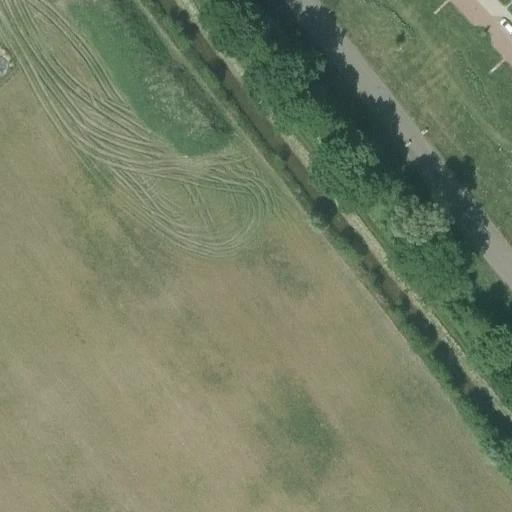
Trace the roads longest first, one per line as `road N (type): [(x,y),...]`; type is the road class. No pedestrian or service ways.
road 1 (residential): [(288,410),(7,39)]
road 2 (unclassified): [(492,249),(298,0)]
road 3 (residential): [(288,410),(492,249)]
road 4 (residential): [(288,410),(167,511)]
road 5 (residential): [(369,511),(288,410)]
